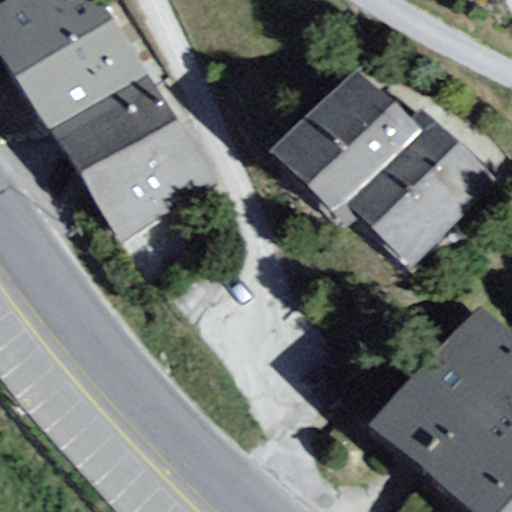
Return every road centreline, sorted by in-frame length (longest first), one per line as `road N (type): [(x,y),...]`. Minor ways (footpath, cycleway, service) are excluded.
road 1 (residential): [(146,0),(199,123),(251,278),(224,344),(340,511)]
road 2 (tertiary): [(0,216),(101,349),(262,511)]
road 3 (residential): [(511,75),(353,0)]
